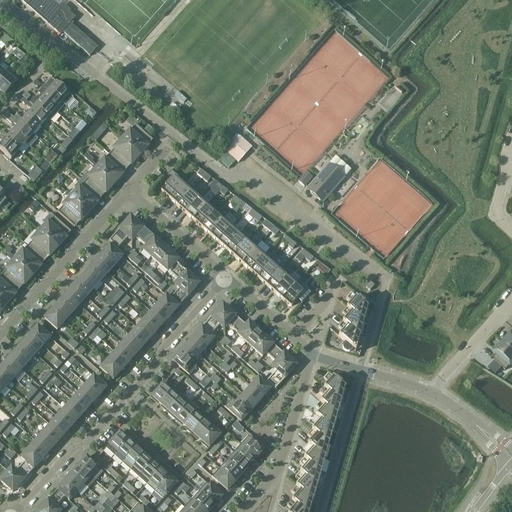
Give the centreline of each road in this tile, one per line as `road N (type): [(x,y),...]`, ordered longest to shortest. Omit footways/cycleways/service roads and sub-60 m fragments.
road 1 (unclassified): [(378,273),(244,173),(229,178),(0,1)]
road 2 (residential): [(17,511),(159,363),(159,352),(228,277)]
road 3 (residential): [(0,333),(122,198),(131,198)]
road 4 (residential): [(273,482),(312,357)]
road 5 (residential): [(228,277),(131,198)]
road 6 (residential): [(428,393),(511,301)]
road 7 (residential): [(428,393),(312,357)]
